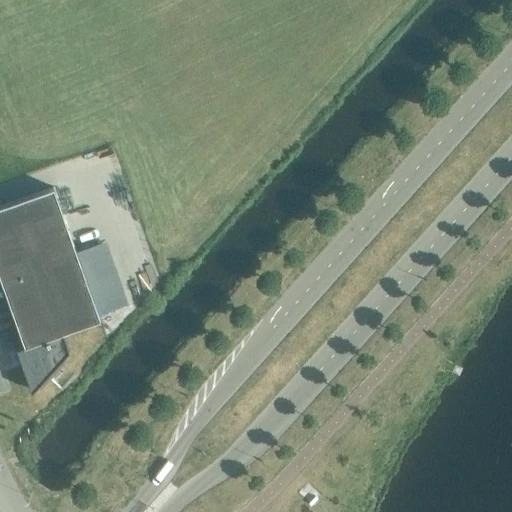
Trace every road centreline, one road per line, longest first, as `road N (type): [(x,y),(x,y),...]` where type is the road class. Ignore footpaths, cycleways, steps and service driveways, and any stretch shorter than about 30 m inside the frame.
road 1 (secondary): [(511,62),(207,408),(132,511)]
road 2 (secondary): [(168,511),(251,446),(511,157)]
